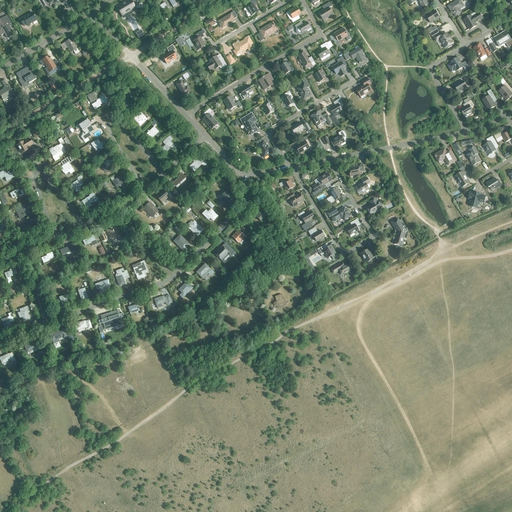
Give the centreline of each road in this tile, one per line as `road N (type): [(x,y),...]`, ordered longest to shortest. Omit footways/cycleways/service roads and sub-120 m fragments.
road 1 (track): [(2,511),(284,333),(447,252),(460,258),(511,250)]
road 2 (residential): [(0,343),(172,277),(239,209),(243,177)]
road 3 (residential): [(291,168),(346,253),(372,237),(329,160)]
road 4 (residential): [(185,116),(318,36),(300,0)]
road 5 (residential): [(0,134),(131,56)]
road 6 (residential): [(164,173),(109,122),(144,190)]
road 7 (residential): [(54,240),(37,172),(84,228)]
road 8 (residential): [(329,160),(467,133)]
road 9 (residential): [(291,168),(271,130),(353,80)]
